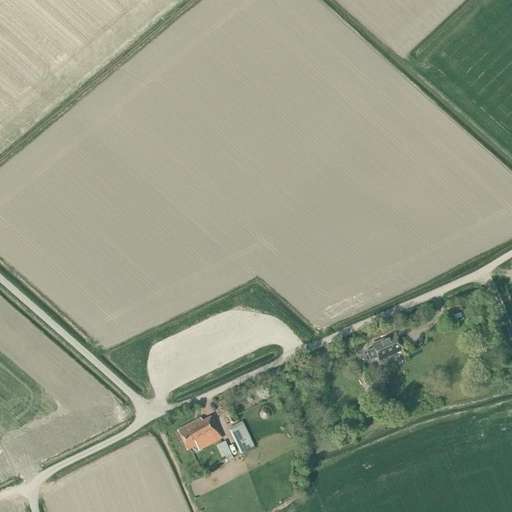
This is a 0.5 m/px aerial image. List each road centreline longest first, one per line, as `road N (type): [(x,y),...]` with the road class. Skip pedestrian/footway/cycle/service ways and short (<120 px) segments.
road 1 (unclassified): [(150,417),(511,253)]
road 2 (unclassified): [(150,417),(0,279)]
road 3 (unclassified): [(33,511),(40,477),(150,417)]
